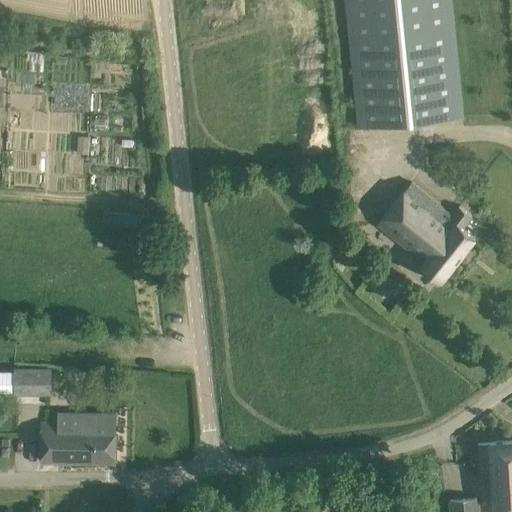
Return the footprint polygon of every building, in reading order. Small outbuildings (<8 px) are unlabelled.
[(346,0),(359,127),(450,118),(462,117),(450,0),(346,0)] [(459,205),(451,214),(411,182),(377,223),(424,261),(420,267),(439,282),(476,236),(464,226),(472,216),(459,205)] [(0,369),(0,391),(14,392),(14,394),(17,394),(52,394),(52,367),(14,367),(14,370),(0,369)] [(115,414),(95,413),(81,413),(81,423),(42,423),(42,441),(42,461),(115,462),(115,414)] [(511,441),(491,443),(492,462),(493,468),(511,467),(511,475),(511,441)] [(511,467),(493,468),(493,476),(495,511),(511,511),(511,475),(511,467)] [(450,511),(480,511),(479,496),(450,499),(450,511)]
